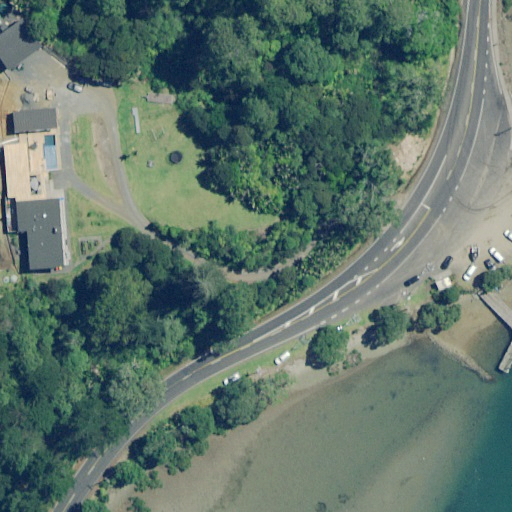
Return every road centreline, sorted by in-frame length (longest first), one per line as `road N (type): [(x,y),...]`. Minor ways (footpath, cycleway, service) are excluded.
road 1 (tertiary): [(65,511),(82,474),(168,385),(343,293)]
road 2 (unclassified): [(476,63),(496,116),(497,172),(452,237),(406,277),(343,293)]
road 3 (tertiary): [(343,293),(380,268),(431,209),(465,133),(476,63)]
